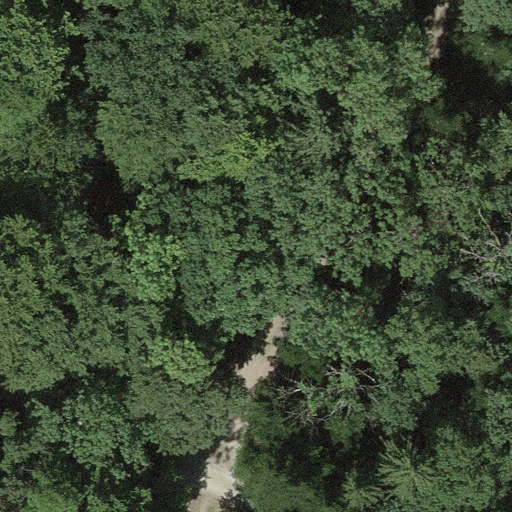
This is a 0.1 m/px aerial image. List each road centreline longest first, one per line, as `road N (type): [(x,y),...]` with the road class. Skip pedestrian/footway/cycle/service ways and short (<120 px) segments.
road 1 (track): [(443,0),(197,511)]
road 2 (track): [(275,511),(0,373)]
